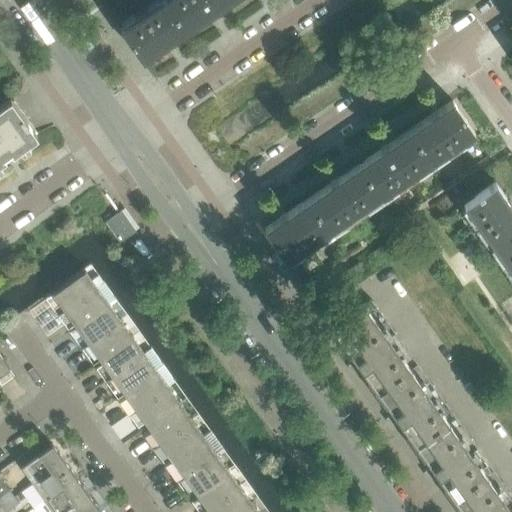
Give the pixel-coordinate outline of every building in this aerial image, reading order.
[(185,31),(164,0),(161,0),(133,20),(123,27),(120,29),(142,60),(185,31)] [(228,2),(226,0),(164,0),(185,31),(228,2)] [(0,162),(36,136),(10,99),(0,106),(0,162)] [(473,132),(452,100),(408,130),(430,162),(473,132)] [(430,162),(408,130),(358,164),(379,196),(430,162)] [(379,196),(358,164),(308,199),(329,231),(379,196)] [(511,233),(511,206),(510,204),(494,182),(473,197),(471,193),(454,204),(458,209),(463,205),(493,247),(511,233)] [(329,231),(308,199),(264,228),(286,260),(329,231)] [(121,210),(106,220),(120,240),(135,230),(121,210)] [(511,233),(493,247),(511,273),(511,233)] [(340,247),(332,235),(325,240),(333,251),(340,247)] [(57,315),(96,286),(84,269),(52,292),(57,300),(50,305),(57,315)] [(76,326),(108,303),(96,286),(57,315),(64,324),(71,319),(76,326)] [(400,340),(370,299),(364,304),(331,327),(355,360),(350,364),(356,372),(400,340)] [(81,348),(120,320),(108,303),(76,326),(81,333),(74,338),(81,348)] [(100,359),(132,336),(120,320),(81,348),(88,357),(95,352),(100,359)] [(105,381),(144,353),(132,336),(100,359),(105,366),(98,371),(105,381)] [(437,393),(400,340),(356,372),(357,373),(361,369),(393,413),(388,417),(393,424),(437,393)] [(124,392),(156,369),(144,353),(105,381),(111,390),(119,385),(124,392)] [(9,367),(0,354),(0,376),(4,382),(14,375),(9,367)] [(128,414),(168,386),(156,369),(124,392),(129,399),(121,404),(128,414)] [(148,426),(180,403),(168,386),(128,414),(135,424),(142,418),(148,426)] [(476,447),(457,420),(437,393),(393,424),(395,426),(399,422),(431,467),(426,470),(432,478),(476,447)] [(152,447),(192,419),(180,403),(148,426),(153,433),(145,438),(152,447)] [(171,459),(204,436),(192,419),(152,447),(159,457),(166,452),(171,459)] [(176,481),(215,452),(204,436),(171,459),(176,466),(169,471),(176,481)] [(32,483),(63,460),(51,443),(39,452),(34,446),(16,459),(20,466),(32,483)] [(496,511),(511,501),(511,497),(476,447),(432,478),(433,479),(438,476),(463,511),(496,511)] [(195,492),(227,469),(215,452),(176,481),(183,490),(190,485),(195,492)] [(44,499),(75,477),(63,460),(32,483),(44,499)] [(198,511),(202,511),(239,486),(227,469),(195,492),(200,499),(193,504),(198,511)] [(53,511),(61,511),(87,494),(75,477),(44,499),(53,511)] [(237,511),(251,502),(239,486),(202,511),(237,511)] [(0,505),(0,506),(14,497),(9,490),(0,496),(0,505)] [(97,511),(99,510),(87,494),(61,511),(97,511)] [(4,511),(6,511),(18,503),(14,497),(0,506),(4,511)] [(511,511),(511,501),(496,511),(511,511)] [(258,511),(251,502),(237,511),(258,511)]
